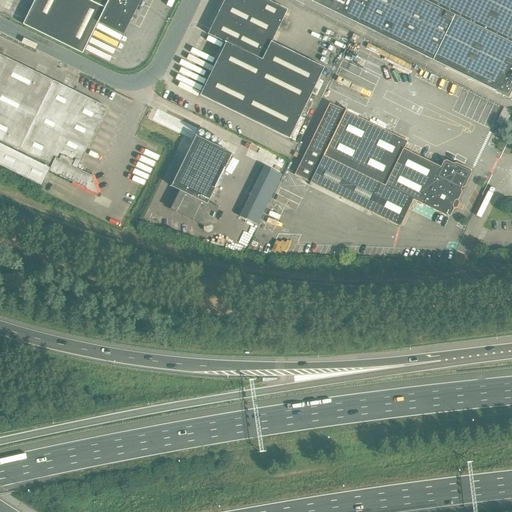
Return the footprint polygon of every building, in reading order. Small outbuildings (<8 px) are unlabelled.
[(35,0),(23,25),(82,54),(94,30),(96,26),(98,23),(112,30),(118,18),(129,24),(140,0),(35,0)] [(262,61),(272,42),(288,10),(267,0),(224,0),(208,34),(226,43),(262,61)] [(307,0),(358,24),(433,61),(455,15),(423,0),(307,0)] [(424,0),(455,15),(462,0),(424,0)] [(511,0),(462,0),(455,15),(433,61),(508,98),(511,89),(511,65),(502,61),(510,44),(511,44),(511,0)] [(324,68),(272,42),(262,61),(226,43),(200,96),(289,139),(324,68)] [(77,169),(107,107),(0,54),(0,165),(42,186),(50,171),(99,195),(92,176),(77,169)] [(441,167),(403,149),(407,141),(329,103),(294,175),(400,227),(413,200),(447,217),(450,216),(454,209),(452,205),(455,201),(458,200),(461,193),(461,190),(461,188),(464,187),(468,180),(471,173),(470,170),(455,163),(453,164),(446,160),(444,161),(441,167)] [(207,233),(208,233),(209,233),(210,233),(210,232),(211,232),(212,231),(212,230),(213,230),(213,229),(213,228),(213,227),(212,226),(211,225),(211,224),(210,224),(219,207),(208,202),(232,154),(196,136),(171,187),(179,191),(172,206),(174,211),(204,226),(203,227),(203,228),(203,229),(204,230),(204,231),(205,231),(205,232),(206,232),(207,233)]
